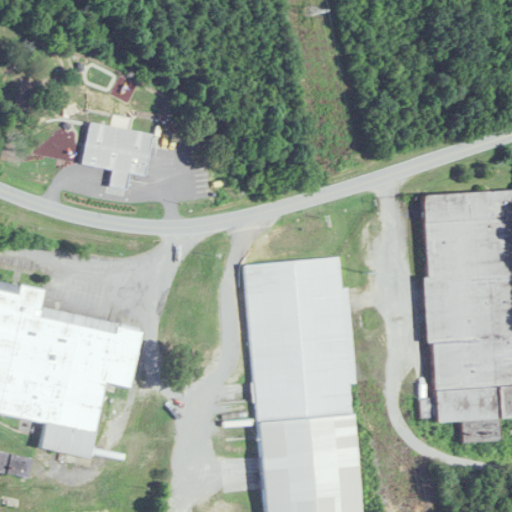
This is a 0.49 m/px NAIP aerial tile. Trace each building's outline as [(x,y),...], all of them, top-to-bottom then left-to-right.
[(146,175),(152,132),(87,123),(82,164),(112,168),(109,187),(126,189),(128,172),(146,175)] [(511,189),(419,195),(431,400),(428,400),(428,407),(420,407),(421,421),(459,418),(460,442),(499,440),(497,418),(511,417),(511,189)] [(360,511),(345,288),(340,288),(338,257),(244,264),(261,511),(360,511)] [(0,412),(44,421),(38,449),(90,458),(104,383),(130,388),(141,327),(40,308),(44,288),(0,280),(0,412)] [(0,472),(28,476),(31,456),(0,451),(0,472)]
